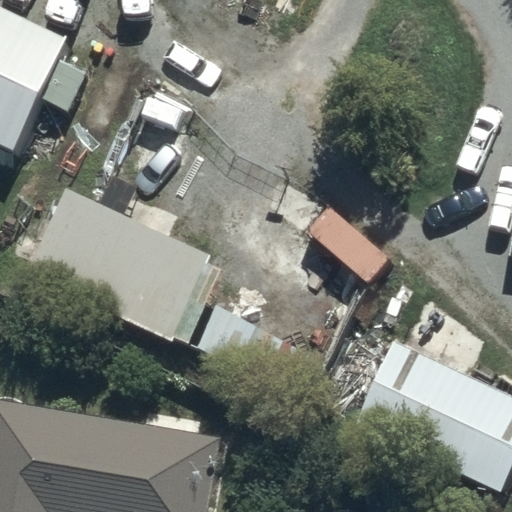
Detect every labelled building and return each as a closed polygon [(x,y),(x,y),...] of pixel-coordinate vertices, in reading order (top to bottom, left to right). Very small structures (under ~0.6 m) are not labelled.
[(70,49),(0,15),(0,156),(16,164),(70,49)] [(0,263),(30,278),(66,203),(34,187),(0,260),(0,263)] [(66,203),(30,278),(60,292),(95,218),(66,203)] [(188,263),(158,248),(126,318),(157,333),(188,263)] [(217,314),(195,352),(310,410),(330,371),(217,314)] [(511,479),(511,402),(393,350),(356,433),(504,498),(511,479)] [(211,511),(222,443),(0,408),(0,511),(211,511)]
